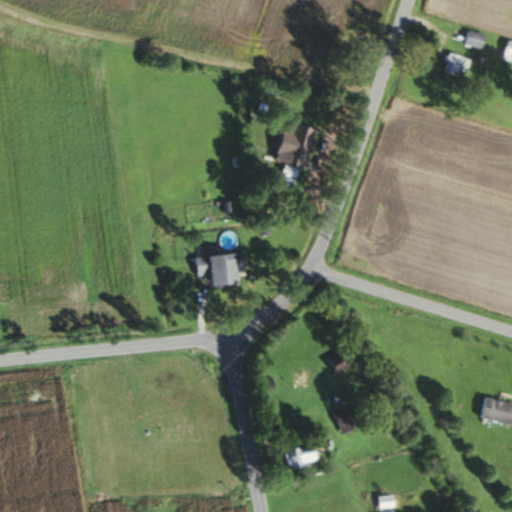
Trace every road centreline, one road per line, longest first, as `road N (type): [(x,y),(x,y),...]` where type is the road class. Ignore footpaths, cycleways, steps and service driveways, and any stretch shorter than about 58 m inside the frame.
road 1 (residential): [(0,364),(223,340),(272,316),(313,273),(411,0)]
road 2 (residential): [(380,96),(28,23)]
road 3 (residential): [(511,332),(313,273)]
road 4 (residential): [(259,511),(223,340)]
